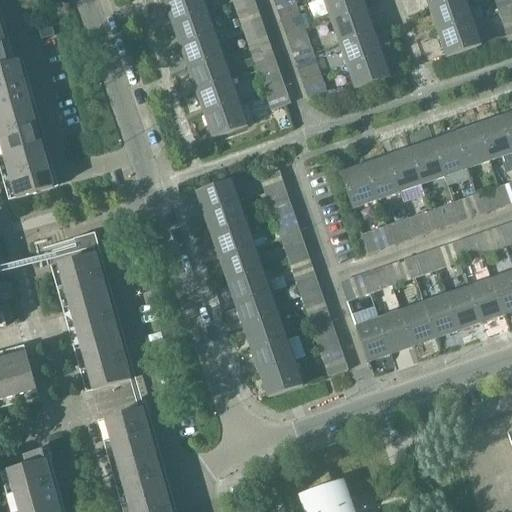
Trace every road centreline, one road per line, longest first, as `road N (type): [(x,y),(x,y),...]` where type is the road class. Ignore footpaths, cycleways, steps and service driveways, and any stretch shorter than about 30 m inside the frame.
road 1 (residential): [(86,0),(243,449)]
road 2 (residential): [(243,449),(511,358)]
road 3 (residential): [(180,477),(107,237)]
